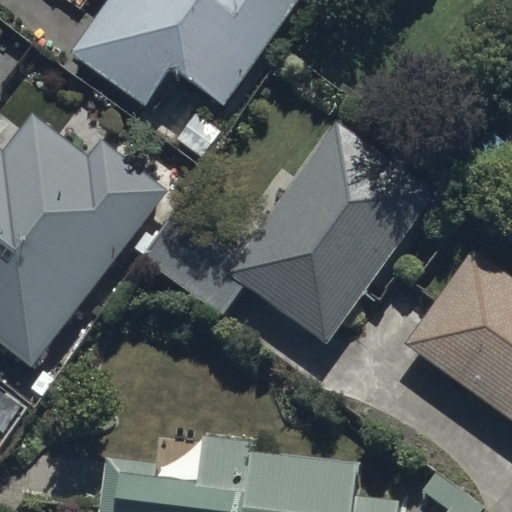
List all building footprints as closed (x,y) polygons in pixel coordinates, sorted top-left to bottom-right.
[(175,75),(230,112),(308,0),(113,0),(70,62),(147,115),(175,75)] [(0,376),(18,391),(166,201),(43,106),(4,155),(0,152),(0,376)] [(228,278),(328,350),(440,195),(339,123),(228,278)] [(511,277),(475,251),(404,346),(511,425),(511,277)] [(158,474),(102,469),(99,511),(397,511),(398,511),(353,507),(357,474),(251,464),(251,454),(201,449),(197,497),(156,493),(158,474)]
